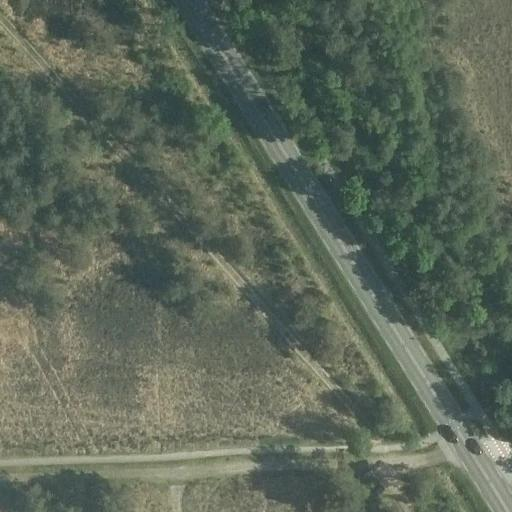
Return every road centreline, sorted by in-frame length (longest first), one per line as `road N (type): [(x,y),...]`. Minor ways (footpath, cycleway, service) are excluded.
road 1 (track): [(386,451),(0,21)]
road 2 (primary): [(479,471),(186,0)]
road 3 (track): [(176,472),(382,465)]
road 4 (track): [(0,479),(176,472)]
